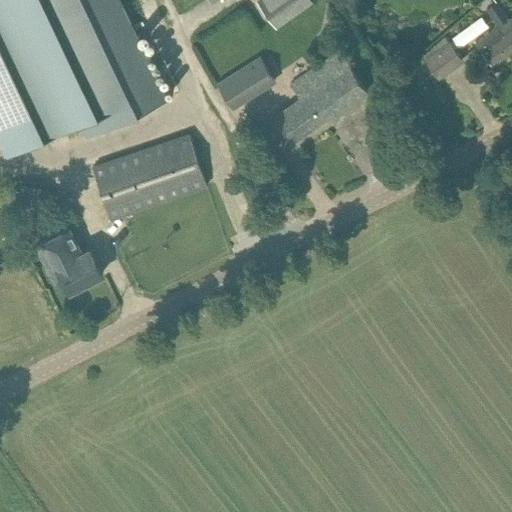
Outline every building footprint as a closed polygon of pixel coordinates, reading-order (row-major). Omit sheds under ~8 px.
[(79,118),(87,135),(169,96),(123,0),(0,0),(0,138),(6,152),(79,118)] [(255,0),(275,28),(312,1),(310,0),(255,0)] [(498,24),(476,41),(492,64),(511,50),(511,15),(508,18),(497,2),(487,9),(498,24)] [(483,13),(453,33),(461,44),(491,25),(483,13)] [(425,56),(428,60),(439,76),(462,60),(448,40),(425,56)] [(275,115),(282,125),(293,141),(368,89),(339,48),(290,82),(301,98),(275,115)] [(260,55),(217,81),(233,106),(275,80),(260,55)] [(189,132),(92,164),(110,217),(207,184),(189,132)] [(90,247),(83,250),(70,225),(34,243),(56,286),(65,281),(69,289),(103,272),(90,247)]
